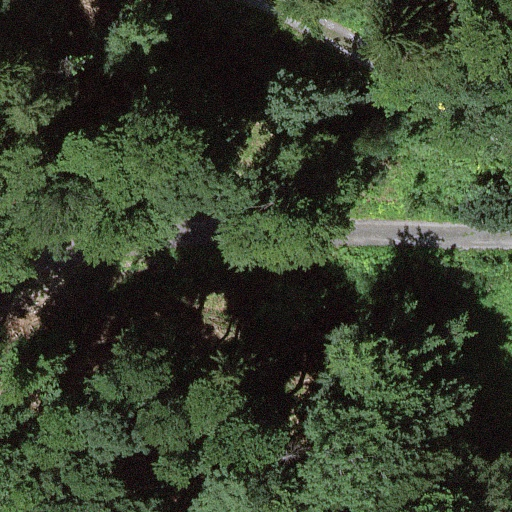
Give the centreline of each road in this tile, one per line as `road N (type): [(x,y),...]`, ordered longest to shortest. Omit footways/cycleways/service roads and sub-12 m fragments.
road 1 (track): [(0,258),(191,237),(511,231)]
road 2 (track): [(511,132),(422,93),(260,0)]
